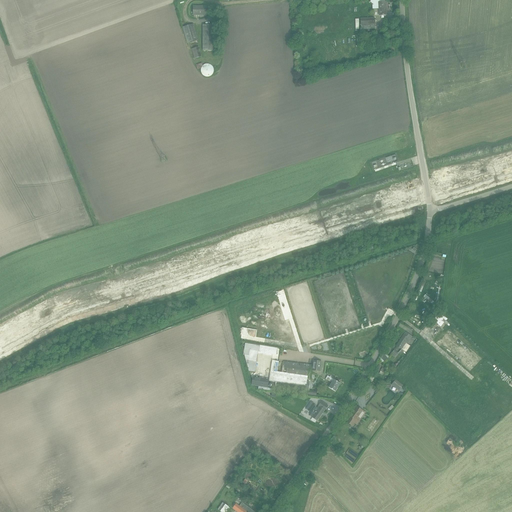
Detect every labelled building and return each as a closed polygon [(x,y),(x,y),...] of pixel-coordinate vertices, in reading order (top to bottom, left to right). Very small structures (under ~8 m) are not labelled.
[(378,2),(379,15),(387,15),(386,2),(382,2),(379,2),(378,2)] [(193,15),(207,15),(207,7),(193,7),(193,15)] [(198,39),(193,24),(183,27),(187,43),(198,39)] [(215,25),(203,25),(203,51),(215,51),(215,25)] [(199,47),(192,49),(195,59),(202,57),(199,47)] [(214,72),(214,71),(214,70),(213,69),(213,68),(212,67),(211,66),(210,65),(209,65),(208,65),(207,65),(206,65),(205,65),(205,66),(204,66),(203,67),(203,68),(202,68),(202,69),(202,70),(202,71),(202,72),(202,73),(202,74),(203,74),(203,75),(204,76),(205,76),(206,77),(207,77),(208,77),(209,77),(210,76),(211,76),(212,75),(213,74),(213,73),(214,72)] [(412,337),(405,332),(403,335),(396,346),(402,349),(404,347),(406,344),(407,344),(412,337)] [(239,353),(245,354),(245,348),(273,352),(273,345),(240,341),(239,353)] [(242,369),(251,369),(251,354),(244,354),(244,357),(243,357),(242,369)] [(277,374),(280,374),(310,378),(312,365),(278,361),(277,374)] [(340,383),(334,379),(328,376),(326,379),(332,383),(329,388),(335,392),(340,383)] [(253,378),(252,385),(268,388),(269,380),(253,378)] [(276,378),(275,387),(308,391),(310,382),(276,378)] [(402,386),(395,382),(392,386),(399,391),(402,386)] [(310,402),(306,409),(309,411),(312,413),(310,415),(310,416),(317,421),(324,410),(325,411),(326,409),(328,407),(328,406),(322,402),(317,408),(316,407),(316,406),(314,404),(310,402)] [(350,417),(347,422),(352,426),(354,423),(357,424),(360,419),(361,418),(363,415),(365,412),(363,411),(360,409),(356,406),(351,413),(352,414),(351,417),(349,416),(350,417)] [(221,511),(227,505),(220,499),(214,507),(221,511)] [(254,511),(242,503),(237,511),(238,511),(254,511)]
